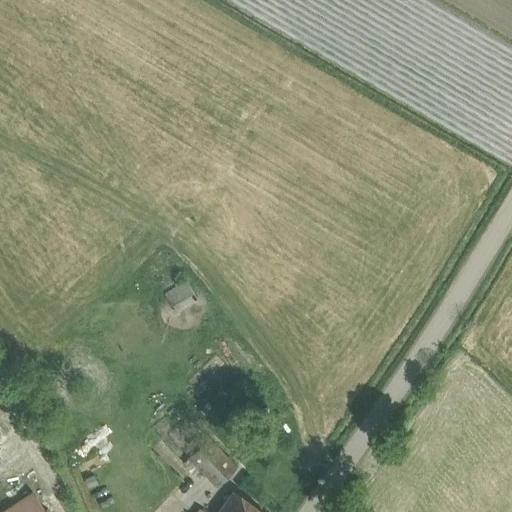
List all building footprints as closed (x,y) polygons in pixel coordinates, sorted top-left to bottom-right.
[(166,294),(176,311),(197,299),(186,281),(166,294)] [(189,456),(217,485),(237,467),(208,437),(189,456)] [(94,474),(86,477),(89,485),(97,482),(94,474)] [(46,511),(44,508),(33,491),(0,511),(46,511)] [(262,511),(234,491),(217,511),(203,511),(200,509),(197,511),(262,511)]
